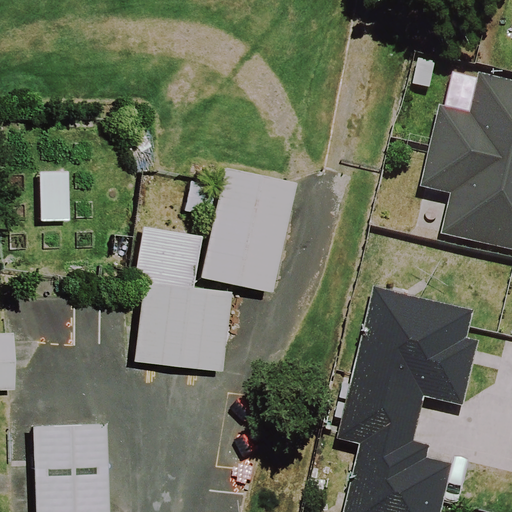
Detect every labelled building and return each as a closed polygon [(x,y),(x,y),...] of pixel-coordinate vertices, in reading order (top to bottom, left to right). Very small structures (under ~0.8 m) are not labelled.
[(511,80),(480,73),(471,112),(441,104),(421,186),(452,193),(441,235),(511,251),(511,80)] [(273,297),(301,187),(234,170),(206,281),(273,297)] [(250,308),(153,284),(133,362),(230,387),(250,308)] [(464,406),(480,340),(469,338),(475,311),(376,287),(339,440),(360,446),(343,511),(441,511),(454,464),(429,458),(432,444),(415,440),(426,397),(464,406)] [(29,339),(0,339),(0,399),(31,399),(29,339)] [(125,511),(123,428),(42,429),(43,511),(125,511)]
